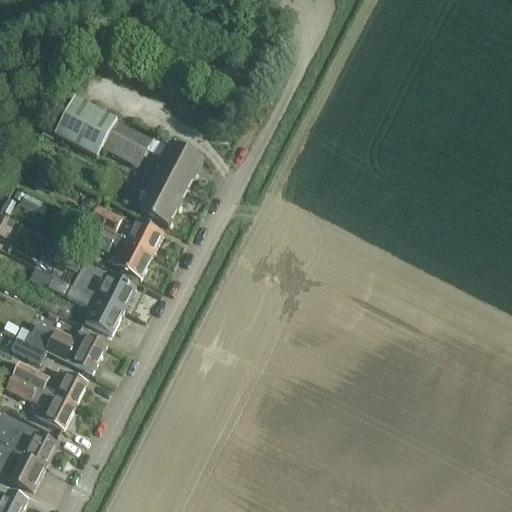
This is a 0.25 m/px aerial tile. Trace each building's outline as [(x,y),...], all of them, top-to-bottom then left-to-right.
[(138,171),(152,143),(74,102),(55,139),(97,161),(102,152),(138,171)] [(45,131),(42,138),(52,143),(55,136),(45,131)] [(135,214),(168,231),(203,163),(170,146),(135,214)] [(42,171),(33,190),(45,196),(54,177),(42,171)] [(20,210),(36,217),(42,204),(27,197),(26,198),(17,194),(13,202),(22,206),(20,210)] [(8,202),(1,214),(9,218),(15,206),(8,202)] [(164,239),(136,224),(133,230),(97,212),(89,227),(113,239),(112,241),(152,261),(164,239)] [(17,215),(8,229),(20,237),(29,223),(17,215)] [(0,220),(0,239),(1,240),(9,224),(0,220)] [(140,285),(152,261),(112,241),(94,232),(87,246),(107,256),(111,247),(121,253),(112,271),(140,285)] [(54,265),(75,277),(83,263),(62,251),(54,265)] [(82,258),(99,267),(101,262),(84,253),(82,258)] [(112,340),(124,317),(73,290),(54,280),(53,281),(35,271),(28,285),(41,291),(43,287),(49,290),(48,291),(91,313),(84,325),(112,340)] [(76,285),(73,290),(124,317),(135,294),(108,280),(95,273),(90,282),(87,280),(84,286),(77,283),(76,285)] [(37,327),(27,347),(26,348),(45,358),(46,356),(64,365),(65,364),(92,378),(107,350),(79,336),(75,343),(56,332),(54,336),(37,327)] [(26,348),(27,347),(17,342),(11,354),(40,369),(45,358),(26,348)] [(19,369),(14,379),(75,412),(87,389),(59,374),(52,389),(46,387),(48,383),(19,368),(19,369)] [(0,373),(0,391),(6,394),(13,380),(0,374),(0,373)] [(64,435),(75,412),(14,379),(13,380),(6,394),(30,406),(31,405),(41,410),(36,420),(64,435)] [(0,422),(0,448),(45,472),(57,449),(29,434),(1,420),(0,422)] [(45,472),(0,448),(0,478),(5,481),(33,495),(45,472)] [(0,510),(0,511),(24,511),(27,506),(8,496),(1,511),(0,510)]
